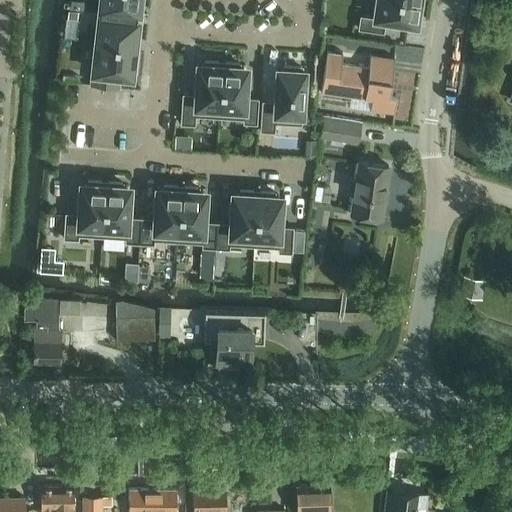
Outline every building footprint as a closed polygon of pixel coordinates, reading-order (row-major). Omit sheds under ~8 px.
[(76,0),(70,0),(70,8),(87,10),(88,1),(76,0)] [(100,0),(99,11),(137,15),(137,13),(139,14),(140,7),(141,7),(142,0),(100,0)] [(421,0),(376,0),(374,17),(360,15),(358,28),(384,32),(386,19),(410,23),(410,19),(416,20),(417,16),(419,16),(422,1),(421,0)] [(99,11),(95,41),(137,46),(137,45),(135,45),(136,40),(138,40),(139,24),(138,24),(138,18),(137,17),(137,15),(99,11)] [(92,71),(91,84),(118,87),(119,74),(130,75),(131,73),(132,73),(133,67),(135,67),(136,51),(135,51),(135,46),(137,46),(95,41),(92,71)] [(327,51),(321,92),(322,92),(322,91),(327,92),(351,96),(352,94),(372,97),(370,110),(371,110),(371,109),(394,112),(394,113),(397,95),(389,94),(388,92),(389,80),(392,81),(395,58),(394,58),(394,59),(371,56),(371,55),(369,67),(341,64),(343,53),(342,53),(342,54),(333,53),(328,52),(328,51),(327,51)] [(182,93),(180,123),(195,124),(195,115),(219,116),(222,62),(205,61),(205,63),(201,63),(201,70),(197,69),(195,94),(182,93)] [(222,62),(219,116),(243,118),(243,122),(257,123),(258,97),(245,97),(247,72),(243,72),(244,66),(240,65),(240,63),(222,62)] [(260,124),(260,130),(267,130),(275,130),(275,129),(275,122),(287,122),(302,123),(305,69),(304,69),(303,69),(303,68),(303,67),(284,67),(284,68),(284,69),(279,69),(278,69),(275,101),(261,100),(260,124)] [(360,141),(363,120),(325,113),(321,135),(360,141)] [(176,136),(175,149),(192,150),(192,137),(176,136)] [(382,216),(390,165),(359,160),(350,212),(382,216)] [(65,212),(64,238),(78,239),(79,235),(102,236),(106,182),(88,180),(88,183),(84,182),(84,189),(80,189),(79,213),(65,212)] [(106,182),(102,236),(126,238),(125,242),(140,243),(141,217),(128,216),(130,192),(126,192),(127,185),(123,185),(123,183),(106,182)] [(141,217),(140,243),(154,244),(154,239),(178,241),(181,186),(164,185),(164,187),(160,187),(160,194),(156,194),(155,218),(141,217)] [(316,185),(314,200),(330,202),(332,187),(316,185)] [(181,186),(178,241),(203,242),(202,247),(214,247),(216,247),(216,238),(203,238),(206,197),(202,196),(203,190),(199,190),(199,187),(181,186)] [(216,238),(216,247),(230,248),(230,244),(254,246),(257,191),(240,190),(240,192),(236,192),(235,198),(232,198),(230,222),(217,222),(216,238)] [(257,191),(254,246),(259,246),(278,247),(278,251),(292,252),(292,251),(293,230),(293,226),(280,225),(281,201),(278,201),(278,195),(274,194),(274,192),(262,191),(257,191)] [(491,222),(484,240),(489,241),(494,229),(498,230),(500,226),(491,222)] [(293,230),(292,251),(299,251),(300,231),(293,230)] [(42,248),(41,259),(54,260),(55,249),(42,248)] [(140,262),(127,262),(126,279),(139,280),(140,262)] [(151,263),(140,262),(139,280),(150,280),(151,263)] [(464,275),(461,294),(483,298),(486,279),(464,275)] [(25,297),(24,320),(37,321),(36,328),(34,328),(34,358),(34,363),(60,363),(60,357),(61,328),(59,328),(59,313),(60,298),(47,297),(25,297)] [(116,341),(155,340),(155,317),(157,317),(157,307),(135,305),(135,304),(130,304),(116,303),(116,318),(116,341)] [(264,344),(264,314),(204,313),(204,342),(216,343),(216,364),(250,365),(251,344),(264,344)] [(160,321),(160,329),(171,329),(172,321),(172,314),(160,314),(160,321)] [(328,496),(328,483),(297,484),(298,511),(329,511),(329,496),(328,496)] [(74,511),(74,510),(74,485),(40,486),(40,511),(74,511)] [(225,493),(225,487),(194,487),(193,511),(225,511),(225,505),(228,505),(228,493),(225,493)] [(176,511),(176,510),(176,489),(128,488),(128,511),(176,511)] [(385,501),(383,511),(425,511),(428,496),(418,494),(405,493),(405,491),(404,490),(395,489),(393,490),(393,491),(392,491),(391,502),(385,501)] [(104,496),(84,495),(84,498),(83,511),(102,511),(102,505),(104,505),(104,496)] [(0,511),(26,511),(27,496),(0,496),(0,511)]
